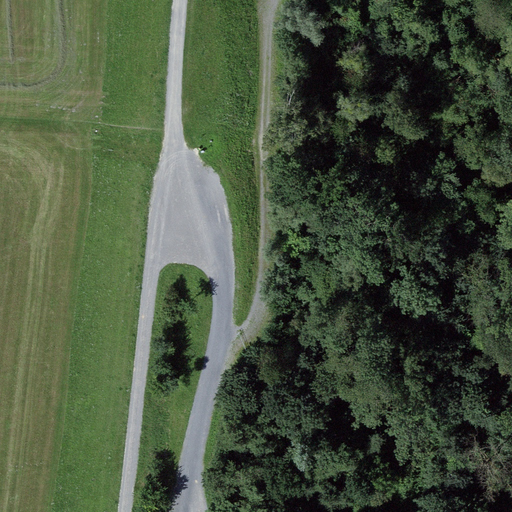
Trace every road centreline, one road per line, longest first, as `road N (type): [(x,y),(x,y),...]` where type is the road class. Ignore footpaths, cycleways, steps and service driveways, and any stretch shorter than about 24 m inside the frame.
road 1 (track): [(223,338),(253,329),(264,288),(274,0)]
road 2 (track): [(188,511),(223,338),(221,257),(196,214),(162,195)]
road 3 (track): [(162,195),(123,511)]
road 4 (track): [(179,0),(162,195)]
